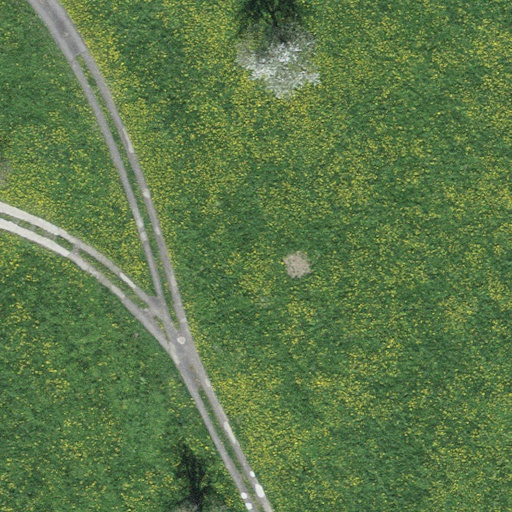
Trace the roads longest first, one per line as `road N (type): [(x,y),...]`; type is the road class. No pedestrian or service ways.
road 1 (track): [(37,0),(74,44),(152,213),(187,349),(267,511)]
road 2 (track): [(0,229),(66,256),(187,349)]
